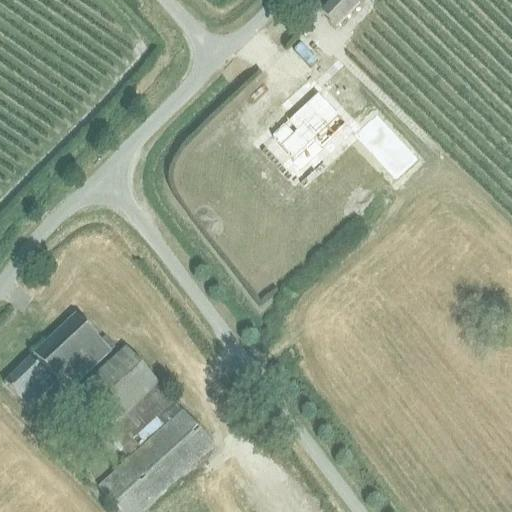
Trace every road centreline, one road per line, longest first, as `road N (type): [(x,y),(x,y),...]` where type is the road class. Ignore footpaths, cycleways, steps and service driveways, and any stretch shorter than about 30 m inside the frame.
road 1 (unclassified): [(355,511),(99,175)]
road 2 (unclassified): [(99,175),(217,55)]
road 3 (unclassified): [(0,282),(99,175)]
